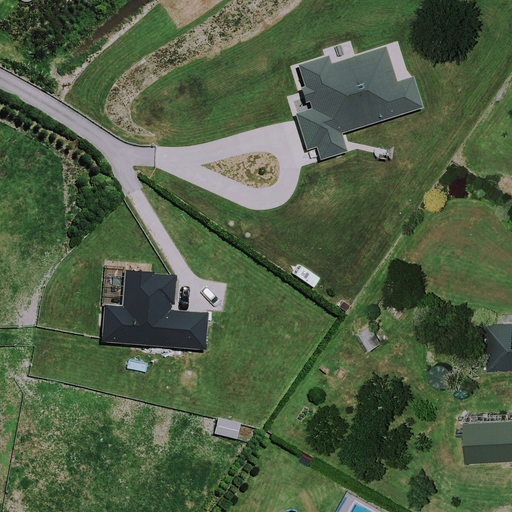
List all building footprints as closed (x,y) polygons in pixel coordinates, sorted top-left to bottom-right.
[(420,292),(400,278),(380,308),(401,321),(420,292)] [(511,368),(511,322),(489,323),(491,369),(511,368)] [(389,342),(380,324),(360,334),(369,352),(389,342)] [(439,387),(442,388),(443,388),(444,388),(447,388),(449,387),(451,386),(453,384),(454,382),(456,380),(456,378),(457,376),(457,373),(456,371),(456,369),(455,366),(453,365),(451,363),(449,362),(447,361),(445,361),(442,360),(440,361),(437,362),(435,363),(434,364),(432,366),(431,368),(430,370),(429,373),(429,375),(430,378),(431,380),(432,382),(433,384),(435,385),(437,387),(439,387)] [(465,402),(467,401),(472,400),(473,399),(475,398),(477,396),(478,394),(478,392),(479,390),(479,388),(478,385),(478,383),(476,382),(475,380),(473,378),(471,377),(469,377),(467,376),(465,376),(463,377),(461,377),(459,379),(457,380),(456,382),(455,384),(454,386),(454,388),(454,390),(454,392),(455,394),(456,396),(457,398),(459,399),(461,400),(463,401),(465,402)] [(511,419),(469,419),(469,461),(511,461),(511,419)]
